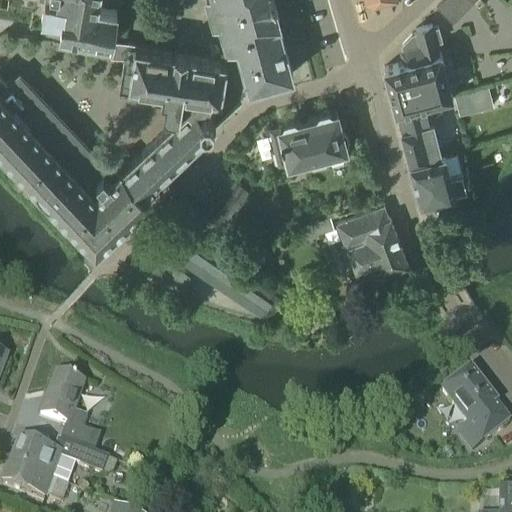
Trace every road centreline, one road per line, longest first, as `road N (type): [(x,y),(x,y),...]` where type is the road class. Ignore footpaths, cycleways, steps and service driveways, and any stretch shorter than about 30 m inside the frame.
road 1 (residential): [(363,75),(243,115),(90,278)]
road 2 (residential): [(363,75),(420,249),(511,381)]
road 3 (residential): [(51,321),(39,334),(0,449)]
